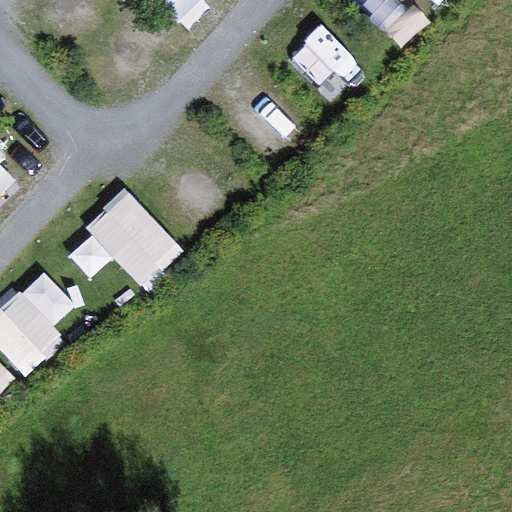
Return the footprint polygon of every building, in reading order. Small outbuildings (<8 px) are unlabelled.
[(175,0),(161,14),(192,46),(239,0),(175,0)] [(0,161),(0,215),(27,190),(0,161)] [(132,209),(89,244),(141,310),(184,275),(132,209)] [(0,370),(10,390),(85,348),(54,292),(0,321),(0,370)] [(0,378),(0,408),(15,396),(0,378)]
